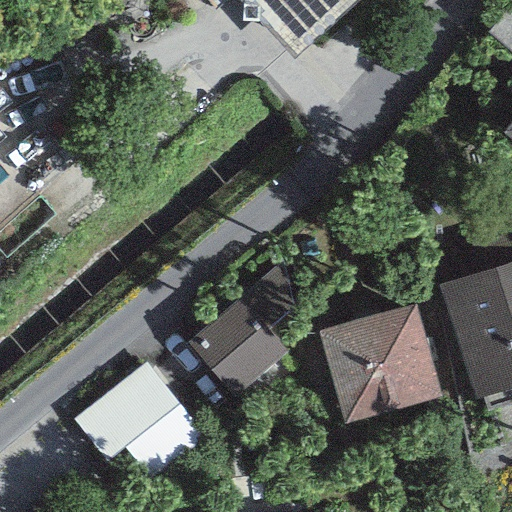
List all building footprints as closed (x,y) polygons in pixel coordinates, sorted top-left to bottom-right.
[(242,0),(294,57),(357,0),(242,0)] [(511,125),(503,136),(511,142),(511,125)] [(511,263),(437,284),(469,396),(511,384),(511,263)] [(247,301),(197,341),(235,387),(285,347),(247,301)] [(414,302),(317,330),(344,425),(442,397),(414,302)] [(152,370),(83,425),(116,467),(185,412),(152,370)]
